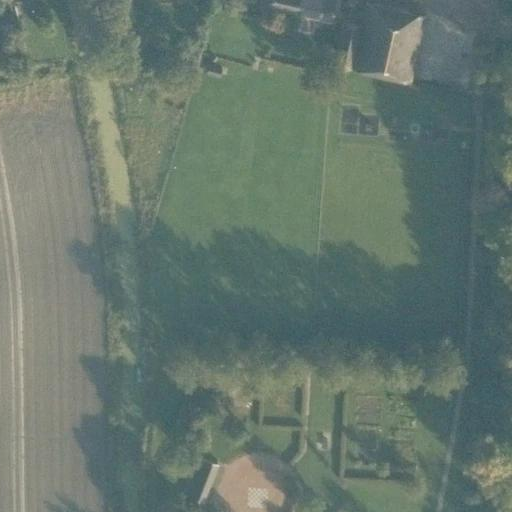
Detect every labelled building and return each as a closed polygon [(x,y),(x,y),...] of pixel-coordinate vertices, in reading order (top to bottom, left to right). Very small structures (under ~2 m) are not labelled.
[(107,0),(112,22),(135,17),(131,0),(107,0)] [(261,0),(261,2),(296,9),(297,0),(261,0)] [(335,0),(297,0),(296,9),(331,17),(335,0)] [(411,79),(425,11),(371,0),(366,0),(364,11),(358,9),(355,20),(344,18),(335,62),(411,79)] [(222,66),(210,62),(207,71),(219,75),(222,66)] [(188,76),(178,74),(175,87),(186,89),(188,76)] [(201,377),(190,376),(190,386),(201,386),(201,377)] [(183,490),(204,498),(218,460),(198,452),(183,490)]
